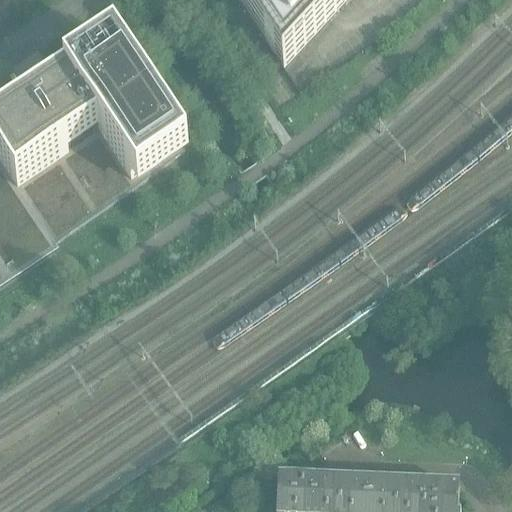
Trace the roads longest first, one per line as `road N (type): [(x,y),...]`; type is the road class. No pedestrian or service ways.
road 1 (unclassified): [(0,345),(263,169),(459,0)]
road 2 (residential): [(492,511),(468,474),(371,469),(362,457)]
